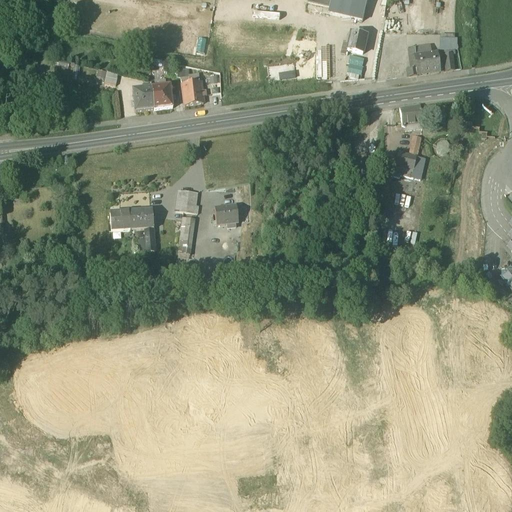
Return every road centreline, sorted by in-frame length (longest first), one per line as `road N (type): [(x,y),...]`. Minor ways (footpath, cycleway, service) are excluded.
road 1 (tertiary): [(0,152),(511,77)]
road 2 (unknown): [(150,389),(274,387),(286,394),(300,511)]
road 3 (unknown): [(479,435),(419,483),(359,511)]
